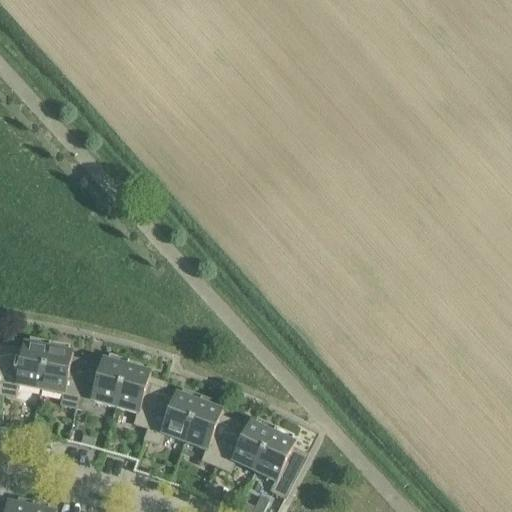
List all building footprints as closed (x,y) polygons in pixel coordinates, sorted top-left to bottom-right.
[(41,392),(51,344),(31,340),(29,346),(25,346),(23,356),(8,354),(2,397),(16,399),(18,388),(41,392)] [(71,347),(51,344),(41,392),(64,397),(62,408),(77,411),(86,369),(72,366),(74,355),(69,354),(71,347)] [(0,396),(2,397),(8,354),(0,352),(0,396)] [(116,410),(130,362),(110,356),(108,363),(104,362),(101,372),(86,369),(77,411),(91,414),(94,404),(116,410)] [(149,368),(130,362),(116,410),(139,416),(136,427),(149,431),(160,401),(163,391),(148,386),(152,375),(147,374),(149,368)] [(186,445),(203,398),(184,391),(181,397),(177,396),(173,406),(160,401),(149,431),(145,442),(160,447),(163,437),(186,445)] [(222,405),(203,398),(186,445),(207,453),(203,463),(216,469),(233,429),(220,423),(223,413),(219,412),(222,405)] [(234,464),(255,474),(276,429),(258,421),(255,426),(251,425),(247,435),(233,429),(216,469),(230,474),(234,464)] [(295,438),(276,429),(255,474),(276,484),(272,494),(285,501),(305,463),(291,455),(296,446),(292,444),(295,438)] [(84,438),(82,446),(94,450),(96,441),(84,438)] [(256,510),(255,511),(266,511),(270,504),(261,499),(256,510)] [(7,511),(32,511),(34,503),(19,500),(17,507),(9,505),(7,511)] [(48,511),(50,507),(34,503),(32,511),(48,511)]
